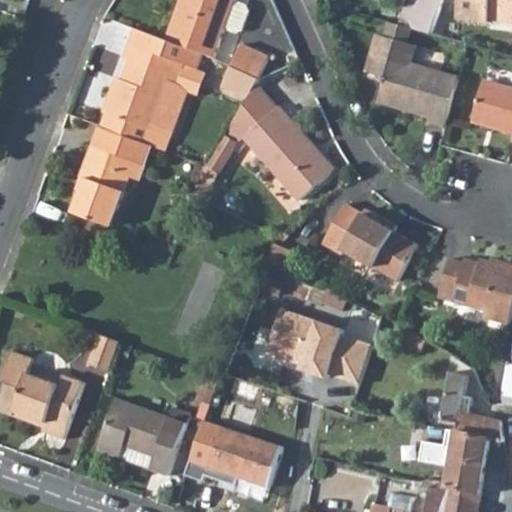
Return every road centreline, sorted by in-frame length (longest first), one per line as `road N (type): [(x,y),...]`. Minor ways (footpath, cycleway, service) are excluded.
road 1 (residential): [(510,200),(456,220),(411,207),(365,167),(285,0)]
road 2 (residential): [(0,227),(73,24),(91,0)]
